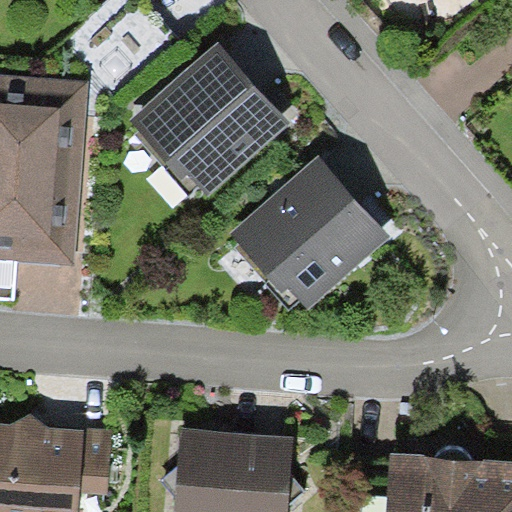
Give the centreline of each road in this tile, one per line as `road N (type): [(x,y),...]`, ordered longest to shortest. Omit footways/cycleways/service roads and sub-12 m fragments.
road 1 (residential): [(0,341),(286,371),(467,352),(511,329)]
road 2 (residential): [(264,0),(511,278)]
